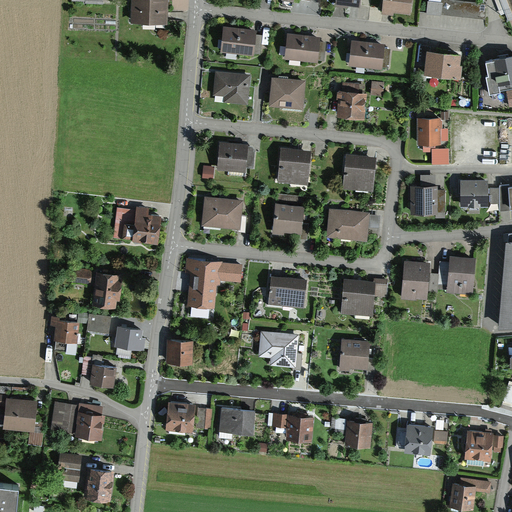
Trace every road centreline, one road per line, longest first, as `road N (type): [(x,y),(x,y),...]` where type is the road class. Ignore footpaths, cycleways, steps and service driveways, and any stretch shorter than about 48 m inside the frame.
road 1 (residential): [(151,383),(478,410),(511,420)]
road 2 (residential): [(195,9),(511,42)]
road 3 (residential): [(171,244),(372,265),(385,258),(388,237)]
road 4 (residential): [(395,168),(395,155),(375,140),(186,121)]
road 5 (residential): [(147,416),(83,392),(0,380)]
road 6 (residential): [(151,383),(171,244)]
road 7 (residential): [(171,244),(186,121)]
road 8 (residential): [(388,237),(511,228)]
